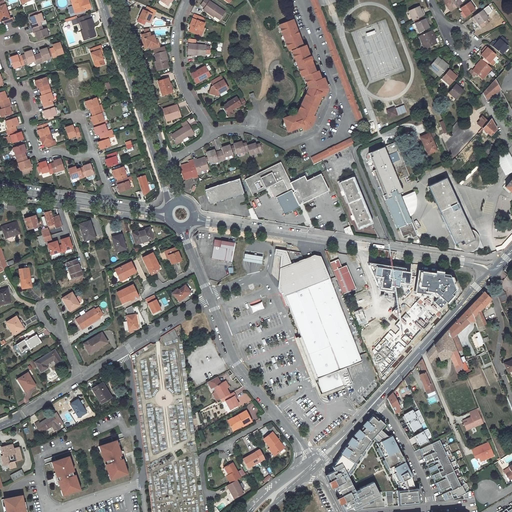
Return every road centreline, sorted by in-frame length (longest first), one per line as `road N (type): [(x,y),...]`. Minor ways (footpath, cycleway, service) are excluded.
road 1 (residential): [(211,133),(240,128),(283,145),(317,131),(335,89),(298,0)]
road 2 (residential): [(102,0),(171,205)]
road 3 (tertiary): [(192,218),(393,251)]
road 4 (residential): [(167,161),(113,0)]
road 5 (residential): [(1,50),(39,156),(92,153)]
road 6 (residential): [(393,251),(352,147),(390,131)]
road 7 (residential): [(188,0),(176,30),(176,62),(211,133)]
road 8 (tertiary): [(274,412),(234,361),(208,297)]
road 9 (residential): [(142,482),(122,352)]
road 10 (residential): [(212,493),(201,458),(274,412)]
road 11 (residential): [(375,401),(392,418),(435,507)]
road 12 (residential): [(481,282),(498,308),(497,360),(511,397)]
